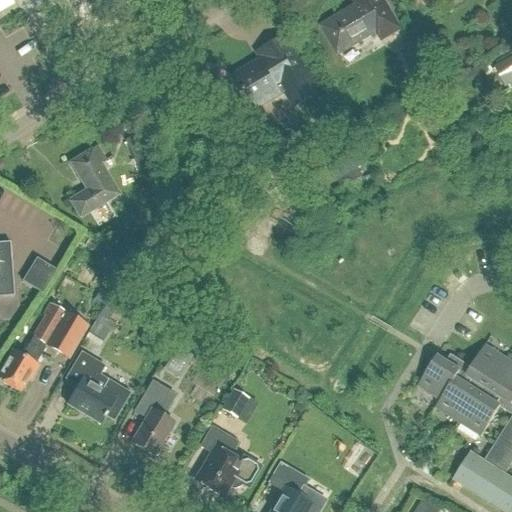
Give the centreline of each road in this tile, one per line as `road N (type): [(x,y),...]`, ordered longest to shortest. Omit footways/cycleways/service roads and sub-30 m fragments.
road 1 (residential): [(275,190),(117,69)]
road 2 (tertiary): [(122,511),(0,441)]
road 3 (unclassified): [(0,138),(117,69)]
road 4 (unclassified): [(117,69),(234,0)]
